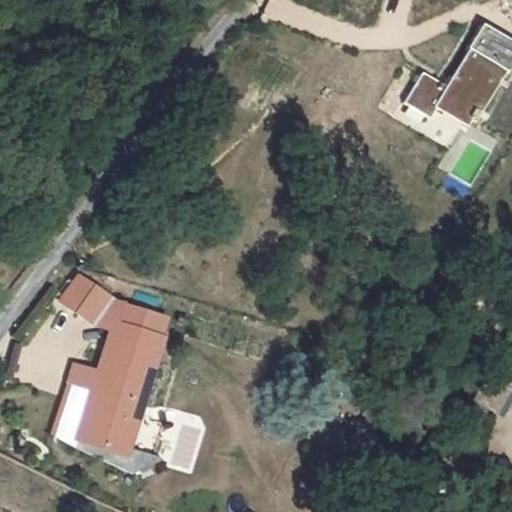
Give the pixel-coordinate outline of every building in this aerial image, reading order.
[(364,14),(367,0),(336,0),(335,6),(364,14)] [(436,89),(413,74),(392,106),(420,123),(427,113),(456,131),(493,72),(497,75),(511,52),(511,46),(476,24),(436,89)] [(103,394),(90,445),(121,452),(158,319),(115,306),(71,275),(53,300),(86,324),(95,322),(106,329),(94,369),(71,363),(65,385),(85,390),(103,394)] [(511,393),(511,392),(511,375),(488,361),(480,374),(502,388),(511,393)] [(502,388),(480,374),(465,397),(488,411),(502,388)] [(153,459),(121,452),(90,445),(103,394),(85,390),(71,446),(135,477),(153,459)]
